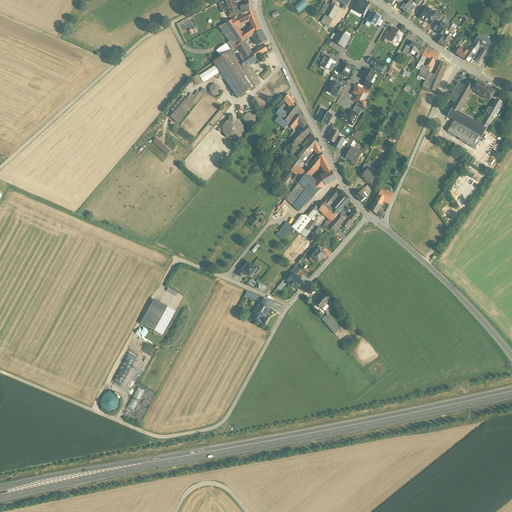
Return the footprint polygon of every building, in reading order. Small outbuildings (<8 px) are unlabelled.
[(232,0),(229,0),(226,1),(228,8),(232,20),(239,17),(236,9),(232,0)] [(237,0),(238,1),(242,0),(246,0),(247,7),(240,7),(241,18),(249,14),(248,13),(253,11),(252,0),(237,0)] [(308,5),(303,0),(299,0),(293,7),(299,13),(308,5)] [(369,4),(361,0),(360,0),(358,5),(355,11),(363,15),(366,10),(369,4)] [(223,3),(219,4),(222,13),(226,12),(225,9),(228,8),(226,1),(223,3)] [(330,5),(325,3),(320,13),(325,16),(330,5)] [(339,8),(331,4),(330,5),(325,16),(333,20),(339,8)] [(411,6),(408,4),(403,10),(410,15),(415,8),(411,6)] [(429,12),(426,10),(424,10),(422,12),(422,13),(419,18),(425,22),(425,21),(428,24),(432,18),(435,14),(430,10),(429,12)] [(253,11),(248,13),(249,14),(241,18),(239,19),(241,25),(249,21),(252,27),(257,23),(256,19),(253,11)] [(442,16),(436,12),(435,14),(432,18),(438,22),(442,16)] [(381,17),(372,13),(368,21),(367,22),(375,27),(376,25),(379,20),(381,17)] [(333,20),(325,16),(321,23),(329,27),(333,20)] [(438,22),(438,23),(441,25),(442,24),(443,24),(446,18),(442,16),(438,22)] [(176,24),(180,33),(193,27),(190,18),(176,24)] [(233,20),(226,24),(221,26),(223,30),(224,32),(235,25),(237,24),(238,26),(241,25),(239,19),(233,20)] [(252,27),(246,31),(250,37),(250,38),(257,33),(261,30),(257,23),(252,27)] [(443,24),(442,24),(441,25),(440,27),(438,27),(437,29),(437,31),(437,32),(440,34),(442,36),(442,35),(443,36),(449,28),(443,24)] [(242,34),(235,25),(224,32),(231,41),(235,47),(244,41),(246,40),(242,34)] [(267,41),(261,30),(257,33),(259,35),(254,38),(258,46),(267,41)] [(402,36),(393,30),(390,35),(388,39),(389,40),(389,41),(392,43),(396,42),(398,43),(400,43),(401,41),(400,39),(402,36)] [(250,37),(246,31),(242,34),(246,40),(250,37)] [(338,32),(333,42),(338,45),(344,35),(338,32)] [(386,32),(382,40),(386,43),(388,39),(390,35),(386,32)] [(344,35),(338,45),(344,48),(347,44),(350,38),(349,38),(344,35)] [(444,38),(443,37),(438,43),(445,48),(448,43),(451,38),(446,35),(444,38)] [(492,44),(479,35),(474,43),(479,46),(484,49),(487,51),(492,44)] [(252,54),(244,41),(235,47),(238,51),(241,55),(244,60),(252,54)] [(409,41),(402,52),(406,54),(410,46),(412,42),(409,41)] [(426,50),(412,42),(410,46),(414,48),(412,51),(416,53),(414,57),(418,59),(419,56),(421,58),(423,56),(426,50)] [(479,46),(474,43),(471,48),(476,51),(479,46)] [(265,46),(252,54),(255,58),(267,51),(265,46)] [(469,52),(464,59),(468,62),(471,58),(472,59),(474,56),(473,55),(476,51),(471,48),(469,52)] [(463,52),(459,49),(456,54),(463,59),(464,59),(469,52),(465,49),(463,52)] [(487,51),(484,49),(476,62),(479,64),(487,51)] [(232,51),(214,63),(237,99),(255,87),(245,70),(249,67),(249,66),(244,68),(237,58),(241,55),(238,51),(234,54),(232,51)] [(437,56),(431,52),(430,52),(427,58),(434,62),(437,56)] [(252,54),(244,60),(241,55),(237,58),(244,68),(249,66),(256,61),(255,58),(252,54)] [(325,56),(320,65),(326,68),(331,60),(331,59),(325,56)] [(427,58),(423,56),(421,58),(419,62),(422,64),(423,65),(427,58)] [(427,58),(423,65),(430,68),(434,62),(427,58)] [(374,67),(382,71),(385,66),(373,59),(370,64),(374,67)] [(331,60),(326,68),(326,69),(331,72),(334,67),(336,63),(331,60)] [(441,62),(435,76),(434,76),(429,90),(435,93),(446,65),(441,62)] [(352,68),(343,63),(342,65),(338,72),(346,77),(352,68)] [(430,68),(423,65),(421,70),(417,77),(425,81),(429,73),(429,70),(430,68)] [(221,75),(216,66),(200,76),(203,82),(214,76),(216,78),(221,75)] [(260,83),(249,67),(245,70),(255,87),(260,83)] [(375,74),(367,69),(365,73),(365,72),(363,75),(364,75),(362,79),(366,81),(370,83),(375,74)] [(267,70),(261,77),(264,80),(271,74),(267,70)] [(434,76),(429,73),(425,81),(423,87),(429,90),(434,76)] [(201,87),(195,76),(193,78),(199,88),(201,87)] [(370,83),(366,81),(362,86),(369,90),(373,84),(370,83)] [(340,86),(332,82),(327,90),(331,93),(331,94),(335,96),(338,92),(340,88),(341,87),(340,86)] [(494,93),(476,82),(473,87),(471,91),(489,102),(491,98),(494,93)] [(455,103),(452,109),(459,113),(471,91),(473,87),(467,83),(465,87),(458,100),(455,103)] [(407,84),(403,90),(408,93),(411,87),(407,84)] [(458,84),(451,96),(458,100),(465,87),(458,84)] [(220,88),(217,85),(213,85),(210,88),(210,92),(214,95),(218,95),(220,92),(220,88)] [(368,93),(357,87),(353,93),(357,95),(354,101),(357,103),(362,105),(368,93)] [(188,97),(196,103),(202,95),(197,91),(194,96),(191,94),(188,97)] [(189,99),(172,119),(178,124),(195,105),(189,99)] [(285,99),(281,103),(277,107),(280,109),(287,102),(285,99)] [(494,104),(491,109),(490,108),(488,110),(487,112),(486,111),(486,112),(488,114),(481,126),(487,129),(493,118),(494,118),(497,115),(496,114),(495,114),(502,102),(496,99),(496,101),(494,104)] [(291,108),(288,112),(294,116),(299,109),(295,103),(291,108)] [(355,106),(352,112),(359,115),(358,116),(359,116),(362,110),(355,106)] [(317,115),(320,117),(324,110),(324,111),(325,109),(321,107),(317,115)] [(286,114),(280,109),(276,114),(279,116),(288,124),(290,121),(287,119),(288,118),(285,116),(286,114)] [(459,113),(452,109),(448,117),(454,121),(482,137),(487,129),(459,113)] [(328,113),(324,111),(324,110),(320,117),(319,120),(323,123),(328,114),(328,113)] [(352,112),(350,111),(348,115),(343,113),(339,119),(352,126),(356,119),(358,116),(359,115),(352,112)] [(294,116),(288,112),(286,114),(285,116),(288,118),(287,119),(290,121),(294,116)] [(251,125),(252,125),(255,123),(255,122),(256,121),(255,117),(256,116),(254,114),(253,114),(251,113),(249,113),(247,114),(245,115),(244,117),(244,119),(244,122),(245,124),(247,125),(250,126),(251,125)] [(327,126),(329,123),(333,116),(328,114),(323,123),(323,124),(327,126)] [(297,115),(288,126),(293,130),(298,123),(302,119),(297,115)] [(237,120),(236,120),(236,116),(229,116),(229,120),(228,121),(225,123),(223,126),(223,129),(223,132),(224,135),(226,138),(229,139),(232,140),(235,140),(238,139),(241,137),(243,134),(244,131),(243,128),(242,125),(240,122),(237,120)] [(288,124),(279,116),(275,122),(285,129),(288,125),(288,126),(288,124)] [(482,137),(454,121),(448,132),(475,148),(482,137)] [(303,129),(299,133),(298,134),(296,136),(293,140),(292,141),(294,142),(296,144),(298,143),(302,140),(311,131),(307,126),(303,129)] [(294,130),(289,137),(293,140),(296,136),(298,134),(296,132),(294,130)] [(355,130),(350,139),(353,140),(353,141),(355,141),(360,133),(355,130)] [(333,131),(330,136),(328,140),(335,144),(338,137),(339,137),(340,134),(333,131)] [(338,137),(335,144),(333,146),(340,150),(342,146),(345,141),(345,140),(339,137),(338,137)] [(305,147),(297,158),(302,161),(313,147),(315,151),(319,148),(314,138),(309,144),(306,148),(305,147)] [(497,144),(490,153),(495,156),(501,147),(497,144)] [(296,145),(293,147),(289,152),(293,155),(299,148),(298,148),(296,145)] [(354,148),(351,147),(345,158),(352,161),(351,163),(355,165),(362,153),(354,148)] [(323,156),(316,160),(310,167),(309,168),(305,173),(306,174),(309,176),(320,165),(323,167),(328,165),(323,156)] [(297,158),(292,164),(297,167),(302,161),(297,158)] [(306,163),(301,170),(302,171),(305,173),(309,168),(310,167),(306,163)] [(297,167),(292,164),(288,169),(293,173),(296,175),(298,176),(302,171),(301,170),(297,167)] [(367,165),(365,164),(362,169),(366,173),(368,171),(370,168),(367,165)] [(328,165),(323,167),(326,173),(331,171),(328,165)] [(288,169),(279,181),(283,184),(284,185),(293,173),(288,169)] [(302,171),(298,176),(302,179),(306,174),(305,173),(302,171)] [(331,171),(326,173),(327,174),(321,178),(325,186),(327,185),(326,185),(336,179),(331,171)] [(368,171),(366,173),(362,177),(369,184),(377,176),(373,172),(371,174),(368,171)] [(309,176),(306,174),(302,179),(299,182),(306,189),(314,197),(322,190),(315,183),(309,176)] [(299,182),(302,179),(298,176),(296,175),(293,179),(298,183),(299,182)] [(321,178),(315,183),(322,190),(325,186),(321,178)] [(299,182),(298,183),(286,199),(292,206),(296,201),(306,189),(299,182)] [(375,191),(367,186),(364,188),(367,190),(370,192),(369,194),(373,196),(375,191)] [(280,188),(274,196),(279,200),(284,192),(280,188)] [(306,189),(296,201),(304,207),(314,197),(306,189)] [(336,190),(328,199),(332,202),(339,195),(340,193),(336,190)] [(392,197),(380,191),(378,197),(383,200),(384,200),(390,203),(392,197)] [(366,198),(360,192),(356,196),(361,202),(364,199),(366,198)] [(350,200),(344,193),(341,196),(343,200),(337,207),(341,210),(349,201),(350,200)] [(364,199),(361,202),(366,208),(370,205),(373,196),(369,194),(366,201),(364,199)] [(383,200),(378,197),(375,202),(381,205),(384,200),(383,200)] [(304,207),(296,201),(292,206),(299,212),(304,207)] [(381,205),(375,202),(371,211),(376,215),(378,210),(381,205)] [(329,206),(325,203),(320,209),(319,210),(325,216),(332,208),(329,206)] [(316,206),(310,213),(314,217),(319,210),(320,209),(316,206)] [(334,210),(332,208),(325,216),(329,219),(332,221),(338,214),(334,210)] [(360,215),(355,211),(350,218),(350,217),(348,219),(353,223),(360,215)] [(338,214),(332,221),(330,224),(337,229),(341,225),(347,218),(342,214),(340,212),(338,214)] [(306,215),(302,216),(292,227),(300,234),(304,228),(311,220),(306,215)] [(348,219),(347,218),(341,225),(348,230),(353,223),(348,219)] [(329,219),(321,229),(324,231),(326,229),(330,224),(332,221),(329,219)] [(311,220),(304,228),(310,232),(316,223),(311,220)] [(337,229),(330,224),(326,229),(333,234),(337,229)] [(304,228),(300,234),(306,238),(310,232),(304,228)] [(320,228),(315,234),(319,237),(324,231),(321,229),(320,228)] [(323,252),(319,249),(312,257),(319,263),(326,255),(323,252)] [(257,269),(249,263),(244,269),(242,271),(244,272),(250,277),(257,269)] [(300,271),(295,267),(290,273),(292,275),(293,274),(296,276),(300,271)] [(296,276),(293,274),(292,275),(287,281),(290,284),(293,287),(294,287),(297,289),(303,282),(296,276)] [(326,298),(323,295),(316,303),(322,309),(326,304),(330,300),(327,297),(326,298)] [(176,312),(155,300),(141,324),(162,336),(176,312)] [(264,306),(259,303),(259,304),(253,316),(257,318),(256,319),(265,324),(267,319),(265,318),(270,309),(264,306)] [(327,315),(322,319),(331,330),(336,326),(327,315)] [(336,326),(331,330),(335,335),(340,330),(336,326)] [(128,351),(120,367),(120,368),(129,368),(131,365),(131,364),(133,360),(131,360),(132,357),(134,357),(134,356),(131,356),(131,354),(130,353),(131,351),(128,351)] [(113,394),(111,394),(109,394),(107,395),(104,396),(102,399),(102,402),(102,405),(103,408),(104,410),(107,411),(110,412),(113,412),(115,411),(117,409),(118,407),(119,405),(120,403),(119,400),(118,397),(116,396),(113,394)]
